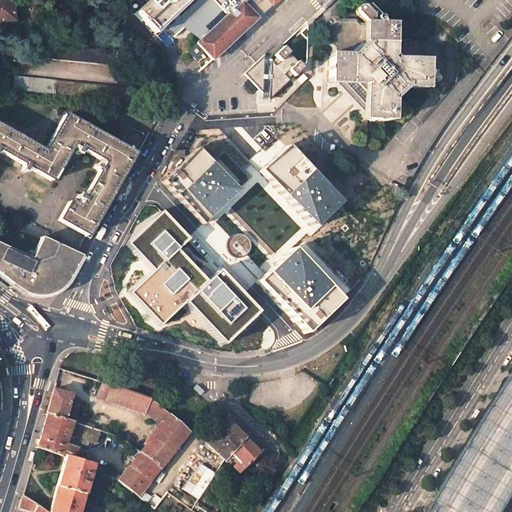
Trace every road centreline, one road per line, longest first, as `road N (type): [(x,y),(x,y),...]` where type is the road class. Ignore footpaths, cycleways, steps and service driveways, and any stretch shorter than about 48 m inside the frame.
road 1 (unknown): [(176,117),(273,113),(315,121),(356,158),(384,165),(401,159),(464,84)]
road 2 (tertiary): [(511,50),(442,142),(381,272)]
road 3 (residential): [(142,176),(304,350)]
road 4 (trunk): [(381,272),(511,81)]
road 5 (tertiary): [(395,511),(511,327)]
road 6 (unclassified): [(381,272),(408,249),(511,106)]
road 7 (residential): [(39,338),(77,305),(142,176)]
road 8 (tertiary): [(210,364),(101,336),(39,338)]
road 9 (secondary): [(0,502),(39,338)]
road 10 (residential): [(149,501),(222,403)]
